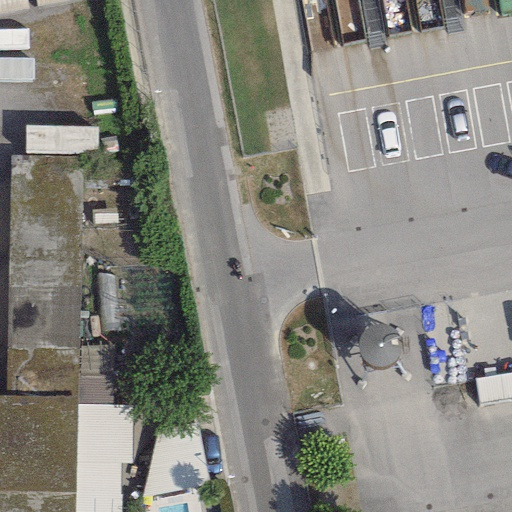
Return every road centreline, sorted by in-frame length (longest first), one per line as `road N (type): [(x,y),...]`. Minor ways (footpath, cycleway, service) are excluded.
road 1 (unclassified): [(271,511),(180,0)]
road 2 (unknown): [(225,257),(406,231),(468,210),(511,153)]
